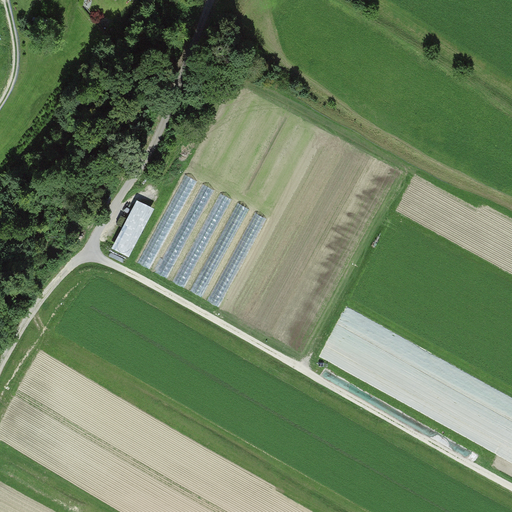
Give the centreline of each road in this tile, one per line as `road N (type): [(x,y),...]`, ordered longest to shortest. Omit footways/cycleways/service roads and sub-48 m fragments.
road 1 (track): [(511,486),(89,248)]
road 2 (track): [(210,0),(147,154),(89,248)]
road 3 (track): [(89,248),(25,322),(0,371)]
